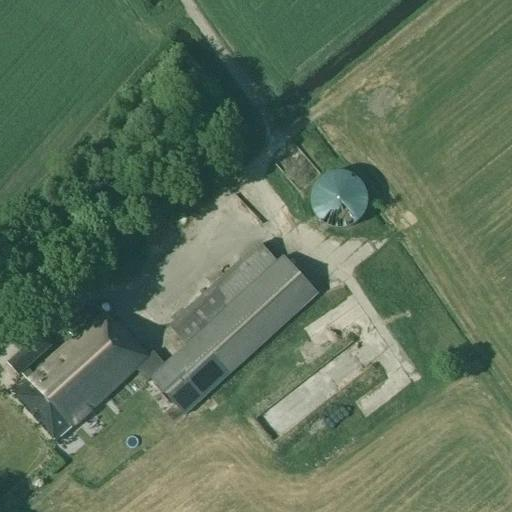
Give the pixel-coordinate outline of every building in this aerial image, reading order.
[(332,224),(353,213),(346,199),(329,207),(325,197),(320,200),(332,224)] [(240,198),(206,230),(225,251),(259,220),(240,198)] [(162,216),(146,234),(164,251),(181,233),(162,216)] [(283,257),(277,263),(259,244),(169,327),(186,346),(164,365),(153,352),(147,358),(117,325),(115,328),(97,308),(68,334),(74,340),(33,377),(26,369),(50,347),(39,335),(8,364),(19,376),(22,373),(29,381),(13,395),(55,442),(136,369),(148,382),(151,378),(185,415),(317,294),(283,257)] [(336,385),(355,378),(345,351),(326,359),(336,385)] [(307,478),(335,451),(324,439),(296,466),(307,478)]
